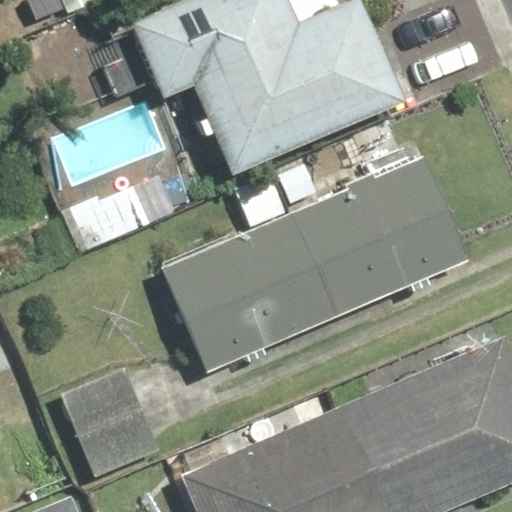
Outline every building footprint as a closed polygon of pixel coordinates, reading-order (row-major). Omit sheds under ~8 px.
[(304,0),(140,0),(132,3),(167,92),(194,82),(228,170),(408,101),(368,0),(329,0),(308,8),(304,0)] [(441,142),(159,254),(202,361),(484,250),(441,142)] [(50,264),(170,210),(150,165),(30,219),(50,264)] [(511,341),(506,327),(172,471),(189,511),(409,511),(511,468),(511,341)] [(117,373),(48,401),(81,482),(150,453),(117,373)] [(90,511),(78,481),(0,511),(90,511)]
